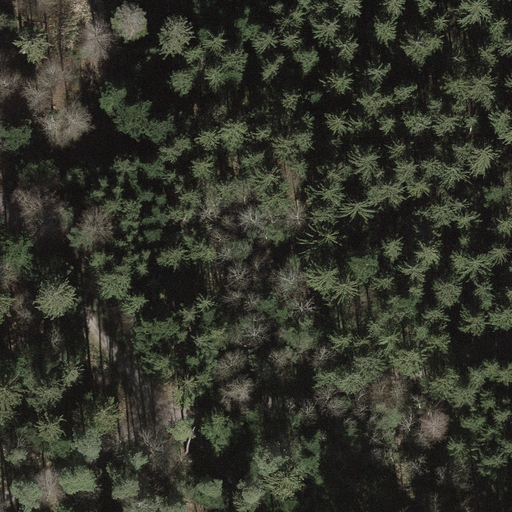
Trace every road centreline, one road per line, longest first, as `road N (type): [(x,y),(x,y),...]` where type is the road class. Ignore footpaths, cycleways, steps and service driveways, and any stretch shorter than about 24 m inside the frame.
road 1 (track): [(0,499),(152,417),(394,376),(511,341)]
road 2 (track): [(0,198),(139,382),(152,417),(255,511)]
